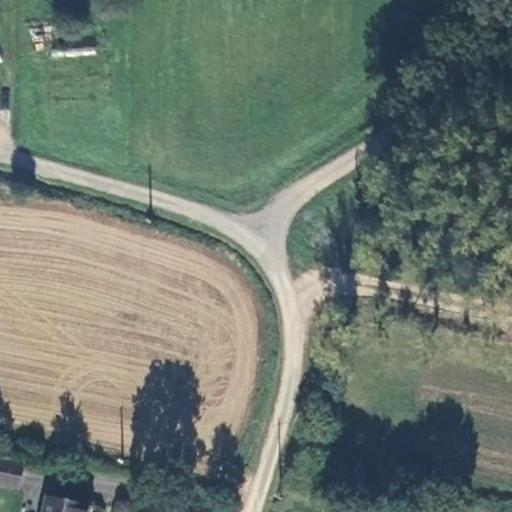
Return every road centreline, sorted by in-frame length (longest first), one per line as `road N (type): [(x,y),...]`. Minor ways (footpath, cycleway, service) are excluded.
road 1 (track): [(511,86),(310,180),(262,243)]
road 2 (unclassified): [(248,511),(287,392),(291,328),(287,288),(262,243)]
road 3 (track): [(0,155),(52,163),(262,243)]
road 4 (track): [(511,317),(430,305),(262,243)]
